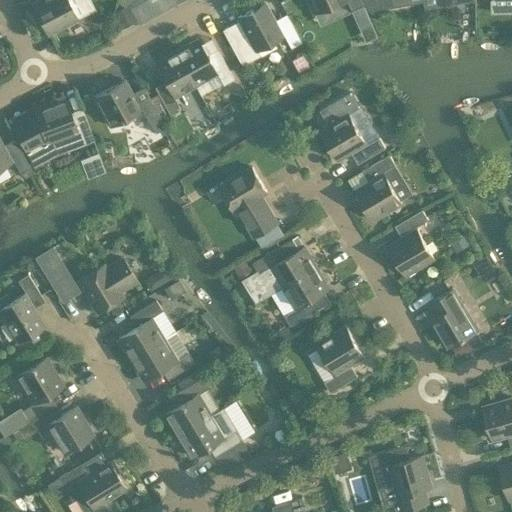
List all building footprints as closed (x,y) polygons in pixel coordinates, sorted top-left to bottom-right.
[(38,0),(32,4),(47,34),(89,12),(83,0),(38,0)] [(149,0),(131,0),(118,7),(130,30),(158,16),(149,0)] [(306,0),(313,13),(342,0),(347,0),(351,10),(362,5),(360,0),(306,0)] [(390,0),(378,0),(380,8),(392,6),(390,0)] [(301,42),(289,21),(277,27),(263,2),(237,16),(255,50),(284,35),(290,47),(301,42)] [(176,51),(194,85),(216,72),(223,85),(233,79),(218,51),(207,57),(197,39),(176,51)] [(173,97),(194,85),(176,51),(154,63),(164,81),(154,87),(170,114),(180,109),(173,97)] [(143,87),(131,94),(123,80),(94,96),(110,125),(141,108),(148,121),(158,115),(143,87)] [(34,110),(10,123),(25,149),(33,165),(54,154),(47,140),(76,129),(81,144),(93,139),(81,106),(69,111),(63,96),(33,107),(34,110)] [(385,147),(379,137),(367,144),(349,113),(320,130),(337,159),(351,151),(358,163),(385,147)] [(0,167),(12,160),(19,173),(30,167),(14,139),(2,146),(0,142),(0,167)] [(372,219),(402,202),(383,171),(395,164),(389,154),(362,170),(369,182),(355,190),(372,219)] [(238,208),(254,236),(277,222),(260,195),(267,191),(252,166),(219,186),(234,211),(238,208)] [(428,220),(422,209),(394,225),(402,237),(388,245),(405,274),(434,257),(417,228),(416,227),(428,220)] [(470,243),(464,231),(454,237),(461,248),(470,243)] [(271,293),(283,286),(316,267),(304,245),(299,248),(286,256),(280,246),(252,262),(271,293)] [(51,248),(36,258),(63,301),(78,292),(51,248)] [(102,264),(78,279),(98,311),(122,297),(118,290),(136,280),(122,257),(105,268),(102,264)] [(166,267),(147,279),(152,287),(171,275),(166,267)] [(290,325),(317,309),(311,298),(324,291),(329,288),(316,267),(283,286),(296,307),(284,315),(290,325)] [(18,342),(44,326),(28,302),(40,294),(28,274),(18,280),(25,292),(11,301),(7,294),(0,298),(0,320),(3,318),(18,342)] [(178,279),(176,280),(163,288),(170,299),(185,290),(178,279)] [(477,329),(452,288),(430,302),(437,314),(431,318),(448,347),(477,329)] [(117,338),(130,359),(163,339),(150,318),(162,310),(156,300),(129,317),(135,327),(117,338)] [(336,374),(324,381),(330,391),(357,375),(350,363),(364,355),(346,326),(318,343),(336,374)] [(163,339),(130,359),(143,380),(161,369),(167,379),(194,363),(188,352),(176,359),(163,339)] [(218,347),(207,354),(211,361),(222,355),(218,347)] [(22,410),(28,420),(55,404),(48,394),(62,385),(45,357),(16,374),(34,403),(22,410)] [(208,387),(202,377),(176,393),(182,403),(164,414),(176,435),(209,415),(196,394),(208,387)] [(511,398),(482,407),(492,439),(507,435),(511,448),(511,447),(511,398)] [(75,406),(61,414),(55,404),(28,420),(34,430),(46,423),(64,452),(92,435),(75,406)] [(221,408),(209,415),(176,435),(189,456),(207,445),(213,455),(240,439),(221,408)] [(511,447),(511,448),(511,451),(511,462),(499,466),(508,498),(511,497),(511,447)] [(348,451),(332,456),(337,471),(352,467),(348,451)] [(402,510),(393,511),(425,511),(423,504),(428,503),(424,489),(431,487),(422,454),(389,463),(402,510)] [(57,477),(47,483),(53,493),(63,487),(75,480),(83,493),(76,497),(85,511),(94,511),(103,507),(101,502),(125,488),(109,462),(91,473),(85,476),(78,465),(57,477)] [(292,511),(306,508),(302,497),(272,506),(273,511),(292,511)]
